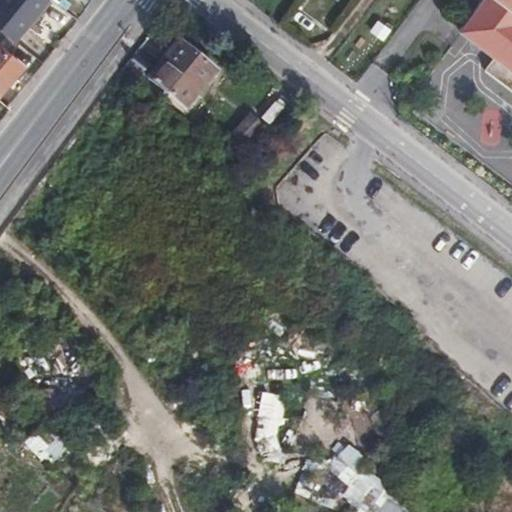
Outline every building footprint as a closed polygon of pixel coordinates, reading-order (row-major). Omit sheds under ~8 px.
[(0,0),(0,28),(16,41),(48,0),(0,0)] [(511,0),(484,0),(462,31),(496,58),(511,70),(511,0)] [(178,39),(148,76),(185,106),(215,69),(178,39)] [(0,93),(23,66),(0,47),(0,93)] [(511,70),(496,58),(486,72),(511,92),(511,70)] [(250,113),(228,137),(229,139),(239,148),(262,123),(251,113),(250,113)] [(285,471),(289,395),(258,393),(255,451),(265,451),(264,470),(285,471)] [(22,443),(47,468),(65,449),(39,424),(22,443)] [(308,461),(293,492),(334,511),(401,511),(410,494),(333,457),(327,470),(308,461)]
